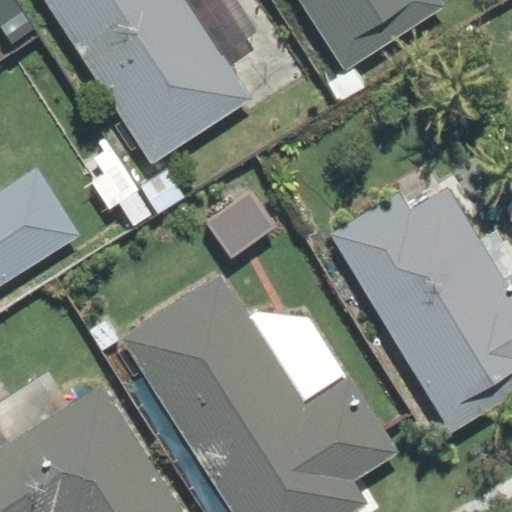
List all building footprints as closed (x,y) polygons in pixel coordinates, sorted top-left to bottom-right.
[(32,0),(143,169),(245,103),(177,0),(32,0)] [(285,0),(334,77),(439,12),(431,0),(285,0)] [(511,88),(498,97),(511,120),(511,88)] [(0,282),(71,237),(26,167),(0,182),(0,282)] [(389,193),(320,234),(441,435),(511,392),(511,271),(485,227),(465,238),(435,188),(399,210),(389,193)] [(212,274),(109,340),(220,511),(348,511),(361,504),(346,482),(391,453),(303,319),(249,312),(241,318),(212,274)] [(0,511),(172,511),(91,386),(62,405),(40,371),(0,396),(0,511)]
